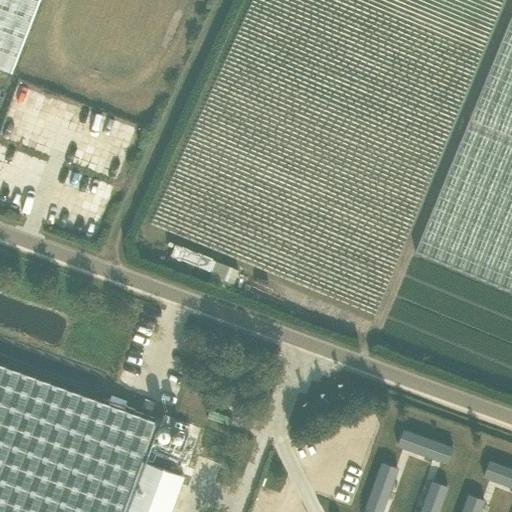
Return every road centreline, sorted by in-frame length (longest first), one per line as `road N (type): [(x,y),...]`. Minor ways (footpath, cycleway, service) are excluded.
road 1 (unclassified): [(511,420),(0,232)]
road 2 (track): [(234,511),(295,342)]
